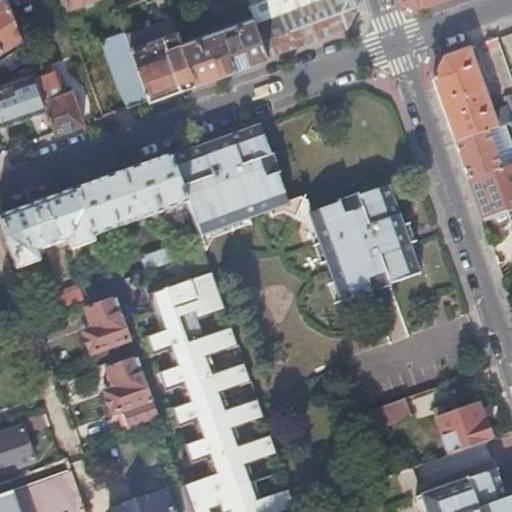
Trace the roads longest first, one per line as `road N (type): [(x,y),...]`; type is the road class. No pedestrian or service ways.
road 1 (residential): [(0,189),(400,44)]
road 2 (residential): [(511,360),(400,44)]
road 3 (unclassified): [(74,456),(0,244)]
